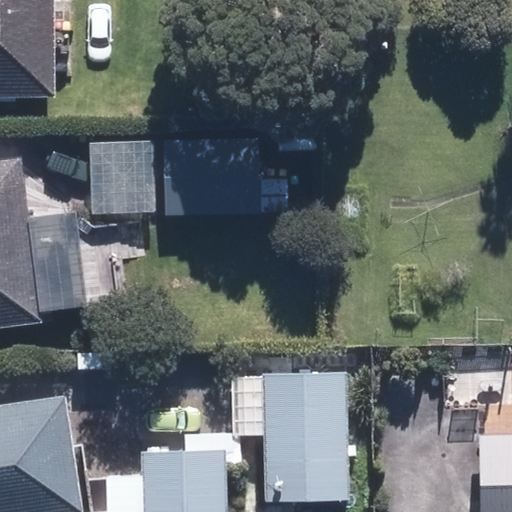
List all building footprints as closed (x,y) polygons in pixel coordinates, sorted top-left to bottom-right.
[(0,0),(0,99),(43,99),(41,0),(0,0)] [(159,150),(160,221),(250,219),(249,148),(159,150)] [(12,171),(0,172),(0,331),(30,328),(29,316),(72,312),(62,224),(19,229),(12,171)] [(338,507),(335,383),(258,385),(260,508),(338,507)] [(0,414),(0,511),(72,511),(54,406),(0,414)] [(511,511),(511,440),(473,441),(473,511),(511,511)] [(218,511),(216,461),(138,464),(139,511),(218,511)]
